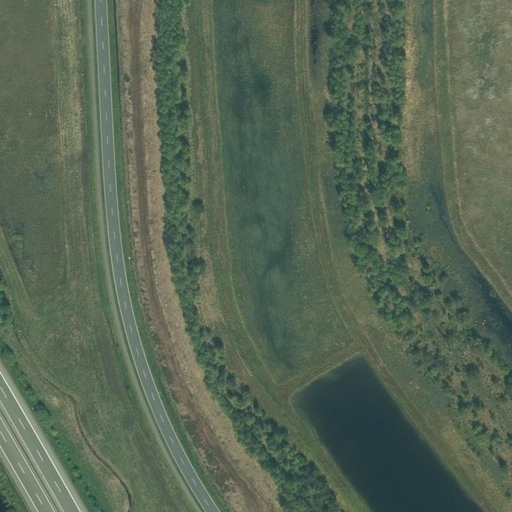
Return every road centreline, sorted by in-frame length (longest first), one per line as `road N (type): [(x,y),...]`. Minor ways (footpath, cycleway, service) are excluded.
road 1 (tertiary): [(213,511),(170,437),(133,342),(117,268),(100,0)]
road 2 (motorway): [(72,511),(0,386)]
